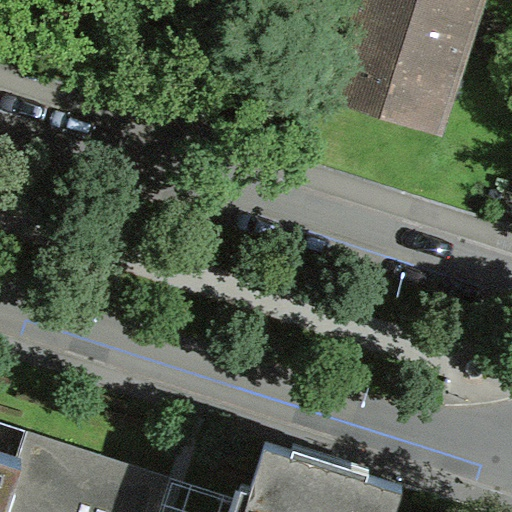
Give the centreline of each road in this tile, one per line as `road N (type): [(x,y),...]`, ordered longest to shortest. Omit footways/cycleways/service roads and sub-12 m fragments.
road 1 (residential): [(0,303),(404,429),(511,439)]
road 2 (residential): [(511,278),(161,155)]
road 3 (residential): [(161,155),(0,106)]
road 4 (residential): [(161,155),(198,0)]
